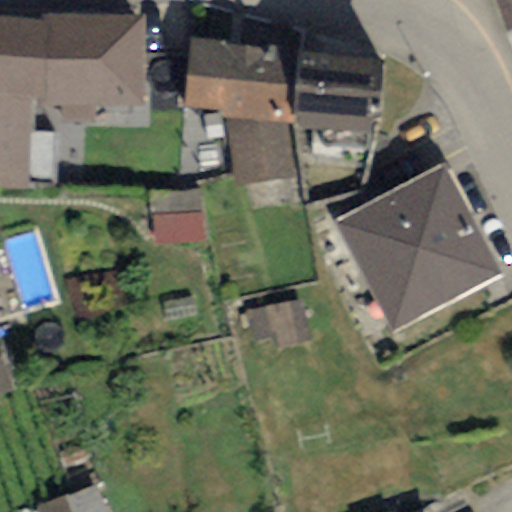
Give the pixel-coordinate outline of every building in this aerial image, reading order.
[(511,50),(511,0),(492,0),(509,51),(511,50)] [(142,22),(0,22),(0,189),(27,189),(32,113),(138,113),(142,22)] [(297,58),(191,43),(180,116),(222,121),(224,161),(232,161),(236,191),(296,184),(291,139),(290,132),(297,58)] [(383,68),(297,58),(290,132),(291,139),(371,146),(383,68)] [(333,238),(391,342),(501,282),(443,177),(333,238)] [(0,403),(14,399),(0,355),(0,403)] [(102,511),(93,489),(36,511),(102,511)]
